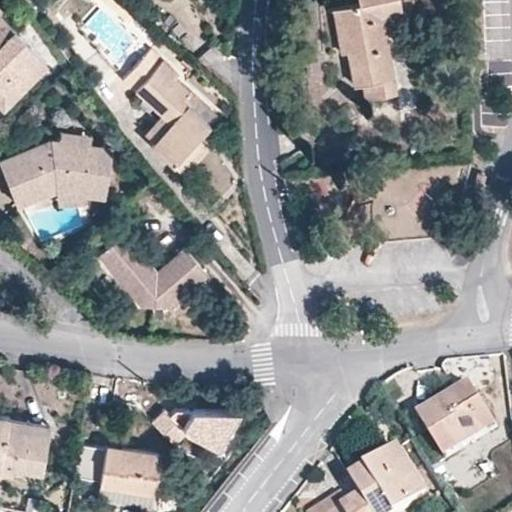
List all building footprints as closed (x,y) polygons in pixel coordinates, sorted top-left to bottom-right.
[(134,17),(113,0),(100,0),(129,23),(134,17)] [(395,92),(382,17),(402,12),(399,0),(357,0),(358,2),(339,6),(347,49),(353,84),(363,82),(366,98),(395,92)] [(347,49),(339,6),(333,7),(341,50),(347,49)] [(46,59),(0,12),(0,100),(2,102),(46,59)] [(181,94),(188,86),(174,73),(177,70),(150,44),(123,73),(161,109),(170,118),(153,137),(150,140),(184,170),(209,143),(197,132),(208,119),(181,94)] [(215,111),(188,86),(181,94),(208,119),(215,111)] [(153,137),(170,118),(161,109),(155,115),(143,128),(153,137)] [(89,141),(90,132),(59,126),(58,135),(89,141)] [(104,194),(112,144),(89,141),(58,135),(50,134),(53,141),(38,147),(36,140),(0,154),(0,161),(16,202),(57,186),(84,190),(104,194)] [(38,147),(53,141),(50,134),(36,140),(38,147)] [(83,199),(84,190),(57,186),(58,200),(83,199)] [(167,304),(207,270),(184,245),(157,269),(123,229),(97,251),(139,301),(167,304)] [(498,424),(472,382),(420,415),(446,456),(498,424)] [(183,423),(193,407),(176,406),(171,412),(167,407),(152,421),(162,432),(177,417),(183,423)] [(162,432),(174,444),(188,431),(221,447),(240,409),(193,407),(183,423),(177,417),(162,432)] [(41,473),(47,433),(6,427),(8,416),(0,414),(0,465),(0,466),(8,467),(41,473)] [(47,433),(49,422),(8,416),(6,427),(47,433)] [(351,475),(400,444),(398,440),(349,471),(351,475)] [(153,492),(159,453),(105,444),(105,447),(102,468),(99,483),(153,492)] [(396,511),(416,500),(430,491),(400,444),(351,475),(363,493),(374,511),(396,511)] [(102,468),(105,447),(92,445),(89,466),(102,468)] [(455,480),(447,467),(439,472),(448,485),(455,480)] [(150,508),(153,492),(99,483),(96,499),(150,508)] [(418,503),(432,494),(430,491),(416,500),(418,503)] [(374,511),(363,493),(348,502),(342,492),(310,511),(374,511)]
